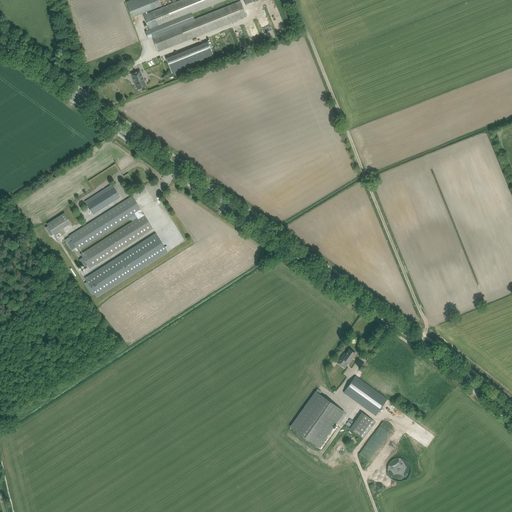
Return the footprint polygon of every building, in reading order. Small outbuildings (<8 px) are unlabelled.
[(131,0),(131,1),(126,2),(132,17),(143,13),(150,29),(145,31),(148,38),(152,37),(158,51),(163,49),(246,16),(240,1),(194,19),(192,13),(222,0),(181,0),(148,14),(147,12),(161,6),(158,0),(131,0)] [(208,42),(166,59),(172,73),(214,56),(208,42)] [(146,86),(142,75),(140,70),(131,74),(138,89),(146,86)] [(120,197),(114,187),(87,204),(93,214),(120,197)] [(77,251),(78,250),(137,213),(140,217),(81,254),(89,268),(153,228),(152,227),(154,226),(152,222),(149,223),(144,214),(143,214),(141,211),(142,211),(132,196),(69,236),(65,239),(72,250),(75,248),(77,251)] [(47,224),(53,234),(71,223),(64,213),(47,224)] [(168,252),(156,233),(85,278),(97,297),(168,252)] [(337,363),(338,363),(342,366),(345,361),(349,363),(355,354),(349,349),(346,354),(344,353),(337,363)] [(355,376),(352,380),(343,392),(375,415),(387,399),(355,376)] [(343,410),(316,390),(290,426),(318,446),(343,410)] [(354,414),(358,417),(354,424),(350,421),(348,423),(352,426),(350,429),(361,436),(363,438),(375,422),(372,420),(358,410),(354,414)] [(382,422),(360,454),(370,460),(391,428),(382,422)] [(394,438),(387,448),(392,451),(399,441),(394,438)] [(396,480),(397,481),(398,481),(399,481),(401,481),(402,480),(403,480),(404,479),(405,479),(406,478),(407,477),(408,476),(408,475),(409,474),(409,473),(410,472),(410,471),(410,470),(410,468),(410,467),(410,466),(409,465),(409,464),(408,463),(408,462),(407,461),(406,460),(405,459),(404,459),(403,458),(402,458),(401,458),(399,458),(398,458),(397,458),(396,458),(395,458),(394,459),(393,459),(392,460),(391,461),(390,462),(389,463),(389,464),(388,465),(388,466),(388,467),(387,469),(387,470),(388,471),(388,472),(388,473),(389,474),(389,475),(390,476),(391,477),(392,478),(393,479),(394,479),(395,480),(396,480)]
